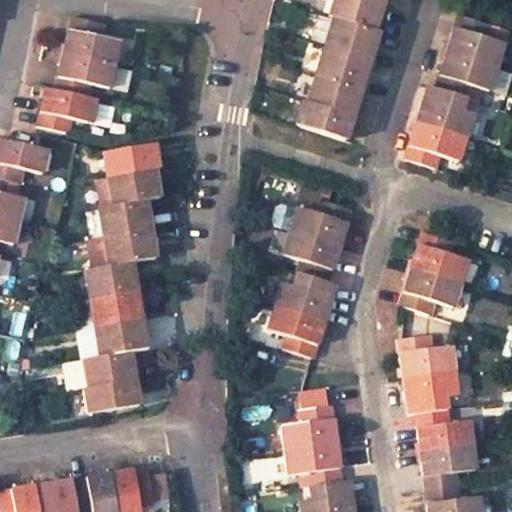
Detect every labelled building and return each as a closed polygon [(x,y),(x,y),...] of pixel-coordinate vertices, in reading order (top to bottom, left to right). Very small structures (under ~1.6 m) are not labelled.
[(371,0),(329,0),(326,15),(373,29),(377,16),(381,3),(371,0)] [(330,19),(315,14),(308,38),(323,42),(330,19)] [(102,23),(71,17),(66,39),(63,54),(113,66),(118,43),(98,39),(102,23)] [(323,42),(322,45),(369,59),(372,47),(377,31),(373,29),(330,17),(330,19),(323,42)] [(450,37),(445,54),(495,70),(502,46),(484,39),(487,28),(456,18),(450,37)] [(307,43),(301,66),(314,70),(321,47),(307,43)] [(314,70),(313,72),(360,87),(365,70),(369,59),(322,45),(321,47),(314,70)] [(113,66),(63,54),(58,71),(54,89),(85,96),(88,84),(108,88),(112,68),(113,66)] [(439,71),(434,90),(465,99),(469,86),(487,93),(495,70),(445,54),(439,71)] [(129,72),(112,68),(108,88),(124,91),(129,72)] [(313,72),(305,101),(351,116),(356,101),(360,87),(313,72)] [(54,89),(45,87),(40,106),(36,126),(68,133),(71,119),(89,123),(95,99),(85,96),(54,89)] [(421,110),(416,123),(465,140),(473,116),(461,112),(465,99),(434,90),(427,87),(421,110)] [(300,100),(293,125),(344,142),(348,127),(351,116),(305,101),(300,100)] [(411,140),(405,161),(435,170),(438,158),(458,164),(465,140),(416,123),(411,140)] [(31,146),(0,139),(0,178),(5,180),(19,184),(22,171),(39,175),(45,150),(31,146)] [(155,144),(101,152),(105,178),(153,171),(159,170),(157,158),(155,144)] [(153,171),(105,178),(110,206),(143,201),(158,199),(156,186),(153,171)] [(0,178),(0,217),(18,221),(23,199),(2,194),(5,180),(0,178)] [(110,206),(96,208),(100,238),(148,231),(146,219),(143,201),(110,206)] [(297,207),(290,231),(339,247),(350,211),(321,201),(317,213),(297,207)] [(18,221),(0,217),(0,242),(12,245),(18,221)] [(148,231),(100,238),(105,266),(130,261),(152,258),(150,244),(148,231)] [(290,231),(282,255),(301,262),(297,274),(327,284),(339,247),(290,231)] [(424,233),(411,270),(460,286),(468,261),(451,255),(455,243),(424,233)] [(105,266),(82,269),(87,300),(135,293),(133,278),(130,261),(105,266)] [(411,270),(399,307),(430,317),(435,303),(453,309),(460,286),(411,270)] [(281,285),(273,308),(322,324),(334,287),(327,284),(297,274),(293,289),(281,285)] [(135,293),(87,300),(92,329),(99,328),(140,321),(137,305),(135,293)] [(273,308),(265,332),(284,339),(280,350),(310,360),(322,324),(273,308)] [(140,321),(99,328),(104,357),(144,351),(152,350),(149,335),(147,320),(140,321)] [(396,341),(401,379),(453,373),(449,348),(430,350),(427,337),(396,341)] [(104,357),(96,358),(101,386),(149,378),(147,366),(144,351),(104,357)] [(401,379),(406,417),(412,416),(444,412),(442,398),(456,397),(453,373),(401,379)] [(101,386),(97,387),(101,410),(153,400),(151,389),(149,378),(101,386)] [(278,427),(282,452),(333,447),(328,408),(298,411),(300,425),(278,427)] [(412,416),(416,456),(468,449),(465,424),(445,426),(444,412),(412,416)] [(282,452),(286,477),(305,475),(306,488),(338,483),(333,447),(282,452)] [(416,456),(421,492),(453,488),(451,476),(471,473),(468,449),(416,456)] [(250,460),(251,481),(280,479),(278,458),(250,460)] [(126,472),(107,475),(112,511),(136,511),(136,508),(152,506),(146,469),(126,472)] [(86,478),(67,482),(72,511),(112,511),(107,475),(86,478)] [(49,484),(31,487),(35,511),(72,511),(67,482),(49,484)] [(295,500),(296,511),(348,511),(345,483),(306,488),(308,499),(295,500)] [(11,490),(0,492),(0,511),(35,511),(31,487),(11,490)] [(421,492),(423,511),(475,511),(473,498),(454,501),(453,488),(421,492)]
